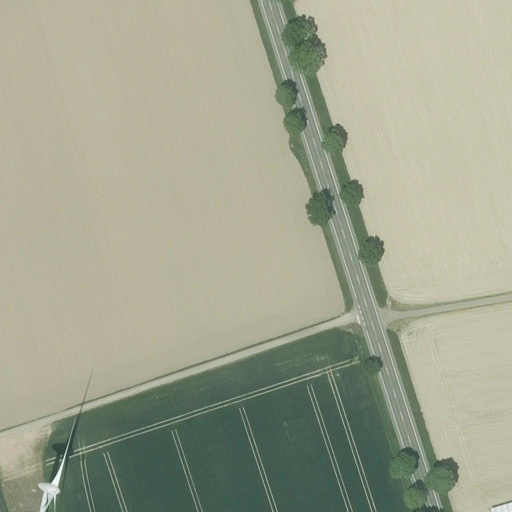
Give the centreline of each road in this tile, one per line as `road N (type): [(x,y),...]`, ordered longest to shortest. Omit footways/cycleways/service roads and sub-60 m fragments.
road 1 (secondary): [(267,0),(431,511)]
road 2 (track): [(0,439),(367,313)]
